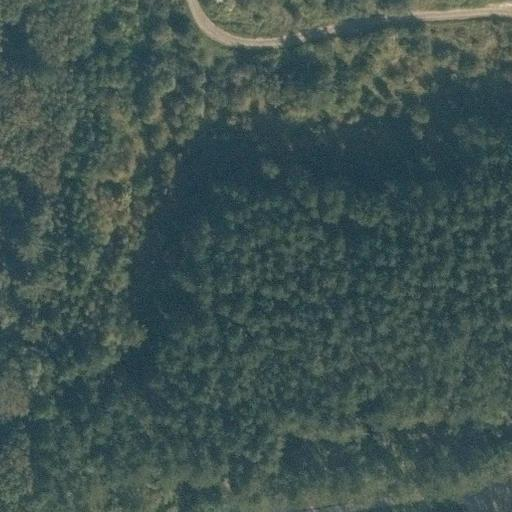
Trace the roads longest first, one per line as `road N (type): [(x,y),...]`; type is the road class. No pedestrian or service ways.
road 1 (unknown): [(128,511),(511,453)]
road 2 (unknown): [(511,15),(398,14),(241,45),(209,35),(190,0)]
